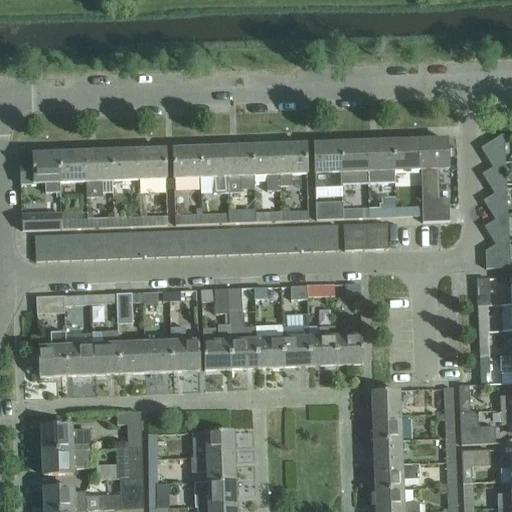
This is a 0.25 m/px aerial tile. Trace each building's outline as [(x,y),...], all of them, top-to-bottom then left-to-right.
[(494,171),(500,167),(495,160),(505,154),(496,140),(481,150),(492,169),(494,171)] [(447,141),(419,142),(420,172),(421,186),(436,186),(436,171),(447,171),(447,141)] [(420,172),(419,142),(393,143),(394,172),(420,172)] [(394,172),(393,143),(366,144),(367,173),(394,172)] [(367,173),(366,144),(340,145),(341,189),(368,188),(367,173)] [(341,189),(340,145),(314,146),(315,192),(341,191),(341,189)] [(293,189),(293,177),(307,176),(306,146),(278,147),(279,189),(293,189)] [(279,189),(278,147),(252,148),(253,178),(266,178),(267,195),(280,195),(279,189)] [(252,148),(226,149),(228,197),(241,197),(240,179),(253,178),(252,148)] [(228,197),(226,149),(199,150),(200,180),(214,180),(214,198),(228,197)] [(200,180),(199,150),(173,151),(174,181),(200,180)] [(137,152),(138,182),(166,181),(165,151),(137,152)] [(137,152),(112,153),(113,183),(138,182),(137,152)] [(112,153),(85,154),(86,184),(86,199),(103,199),(103,183),(113,183),(112,153)] [(85,154),(59,155),(59,185),(86,184),(85,154)] [(59,185),(59,155),(32,156),(32,165),(20,166),(20,186),(44,185),(45,196),(59,195),(59,185)] [(494,171),(492,169),(482,176),(494,195),(495,197),(502,193),(496,183),(506,177),(500,167),(494,171)] [(436,186),(421,186),(422,207),(422,209),(422,218),(422,225),(440,224),(449,223),(449,217),(449,206),(448,200),(437,201),(436,186)] [(495,197),(494,195),(483,202),(495,222),(496,224),(505,218),(497,206),(507,200),(502,193),(495,197)] [(342,221),(343,211),(342,203),(316,204),(316,221),(342,221)] [(422,218),(422,209),(396,210),(396,219),(422,218)] [(369,210),(343,211),(342,221),(369,220),(369,210)] [(396,210),(369,210),(369,220),(396,219),(396,210)] [(307,214),(280,215),(281,224),(308,223),(307,214)] [(60,215),(34,216),(21,217),(22,233),(35,232),(60,231),(60,215)] [(87,230),(87,221),(61,222),(61,215),(60,215),(60,231),(87,230)] [(255,225),(255,215),(228,216),(228,226),(255,225)] [(281,224),(280,215),(255,215),(255,225),(281,224)] [(228,226),(228,216),(202,217),(202,226),(228,226)] [(202,226),(202,217),(175,218),(175,227),(202,226)] [(140,219),(140,229),(167,228),(167,218),(140,219)] [(496,224),(495,222),(484,229),(495,246),(498,250),(507,244),(498,230),(508,223),(505,218),(496,224)] [(140,229),(140,219),(113,220),(114,229),(140,229)] [(113,220),(87,221),(87,230),(114,229),(113,220)] [(366,252),(365,226),(343,227),(344,253),(366,252)] [(387,226),(365,226),(366,252),(388,251),(387,226)] [(313,228),(301,229),(302,254),(314,254),(313,228)] [(325,228),(313,228),(314,254),(326,253),(325,228)] [(325,228),(326,253),(338,253),(337,228),(325,228)] [(289,229),(277,230),(278,255),(290,255),(289,229)] [(302,254),(301,229),(289,229),(290,255),(302,254)] [(265,230),(252,231),(253,256),(265,256),(265,230)] [(278,255),(277,230),(265,230),(265,256),(278,255)] [(229,257),(228,231),(216,232),(217,257),(229,257)] [(241,256),(240,231),(228,231),(229,257),(241,256)] [(252,231),(240,231),(241,256),(253,256),(252,231)] [(192,232),(180,233),(181,259),(193,258),(192,232)] [(204,232),(192,232),(193,258),(205,258),(204,232)] [(216,232),(204,232),(205,258),(217,257),(216,232)] [(168,233),(156,234),(157,259),(169,259),(168,233)] [(180,233),(168,233),(169,259),(181,259),(180,233)] [(133,260),(132,234),(119,235),(120,261),(133,260)] [(145,260),(144,234),(132,234),(133,260),(145,260)] [(157,259),(156,234),(144,234),(145,260),(157,259)] [(108,261),(107,235),(95,236),(96,262),(108,261)] [(119,235),(107,235),(108,261),(120,261),(119,235)] [(84,262),(83,236),(71,237),(72,262),(84,262)] [(96,262),(95,236),(83,236),(84,262),(96,262)] [(60,263),(59,237),(47,238),(48,263),(60,263)] [(72,262),(71,237),(59,237),(60,263),(72,262)] [(48,263),(47,238),(35,238),(36,264),(48,263)] [(498,250),(495,246),(485,253),(486,271),(510,270),(499,253),(509,247),(507,244),(498,250)] [(477,308),(486,307),(490,307),(489,281),(476,281),(477,308)] [(360,297),(359,286),(346,287),(346,298),(360,297)] [(307,299),(306,288),(279,289),(280,301),(307,299)] [(320,288),(306,288),(307,299),(320,299),(320,288)] [(253,291),(253,302),(268,301),(267,290),(253,291)] [(253,302),(253,291),(227,292),(228,314),(242,313),(242,302),(253,302)] [(228,314),(227,292),(201,293),(201,304),(215,303),(215,315),(228,314)] [(196,293),(168,294),(169,299),(169,303),(196,302),(196,293)] [(157,294),(142,295),(143,304),(143,307),(157,307),(157,294)] [(143,304),(142,295),(116,296),(116,306),(117,320),(133,320),(132,305),(143,304)] [(116,306),(116,296),(89,297),(90,307),(116,306)] [(90,307),(89,297),(63,298),(64,313),(64,308),(90,307)] [(64,313),(63,298),(36,299),(37,315),(64,313)] [(511,306),(511,307),(501,307),(502,334),(511,333),(511,306)] [(490,307),(486,307),(477,308),(478,334),(488,334),(486,308),(490,307)] [(215,315),(216,343),(203,344),(204,373),(230,371),(229,343),(228,314),(215,315)] [(229,343),(230,371),(256,370),(255,342),(255,331),(243,332),(242,318),(228,319),(229,343)] [(309,368),(308,340),(308,328),(281,329),(281,341),(282,369),(309,368)] [(198,344),(186,344),(185,330),(170,330),(171,345),(172,374),(199,373),(198,344)] [(104,334),(105,347),(91,347),(92,377),(119,376),(118,347),(118,333),(104,334)] [(66,378),(65,348),(65,334),(50,335),(51,349),(38,349),(40,379),(66,378)] [(489,360),(488,334),(478,334),(479,360),(489,360)] [(334,339),(335,367),(363,366),(361,338),(334,339)] [(334,339),(308,340),(309,368),(335,367),(334,339)] [(282,369),(281,341),(255,342),(256,370),(282,369)] [(171,345),(144,346),(146,375),(172,374),(171,345)] [(144,346),(118,347),(119,376),(146,375),(144,346)] [(91,347),(65,348),(66,378),(92,377),(91,347)] [(511,359),(501,360),(501,373),(511,372),(511,359)] [(490,387),(489,360),(479,360),(481,387),(490,387)] [(460,415),(477,414),(477,413),(469,411),(468,387),(459,388),(460,415)] [(445,416),(454,416),(453,391),(444,391),(445,416)] [(372,420),(400,419),(399,393),(371,394),(372,420)] [(511,399),(500,400),(501,413),(511,412),(511,399)] [(511,412),(501,413),(501,429),(511,429),(511,412)] [(141,450),(141,426),(141,414),(117,415),(117,427),(132,426),(132,450),(141,450)] [(478,429),(477,414),(460,415),(461,447),(495,445),(494,428),(478,429)] [(455,440),(454,416),(445,416),(447,441),(455,440)] [(400,419),(372,420),(373,444),(401,443),(400,419)] [(42,453),(90,451),(89,438),(79,439),(79,442),(71,442),(71,428),(41,429),(42,453)] [(206,460),(234,459),(233,433),(205,434),(206,460)] [(148,462),(158,461),(158,437),(148,437),(148,462)] [(456,465),(455,440),(447,441),(448,465),(456,465)] [(402,467),(401,443),(373,444),(374,469),(402,467)] [(141,450),(132,450),(115,451),(116,481),(120,481),(142,480),(141,450)] [(90,465),(90,451),(42,453),(43,477),(72,476),(72,471),(85,470),(85,465),(90,465)] [(463,486),(472,486),(472,485),(490,485),(489,452),(461,453),(463,486)] [(511,456),(510,457),(510,471),(501,472),(501,485),(511,484),(511,456)] [(234,459),(206,460),(207,484),(235,483),(234,459)] [(158,486),(158,461),(148,462),(149,486),(158,486)] [(457,490),(456,465),(448,465),(449,490),(457,490)] [(419,467),(402,467),(374,469),(375,494),(403,492),(402,482),(420,481),(419,467)] [(142,480),(120,481),(121,511),(117,511),(142,511),(142,480)] [(235,483),(207,484),(193,485),(194,509),(197,509),(236,507),(235,483)] [(511,484),(511,497),(497,498),(498,511),(511,510),(511,484)] [(158,486),(149,486),(149,511),(159,510),(158,486)] [(472,486),(463,486),(464,511),(473,511),(472,486)] [(84,493),(73,494),(73,489),(44,490),(44,511),(98,511),(98,498),(85,499),(84,493)] [(457,511),(457,490),(449,490),(449,511),(457,511)] [(403,504),(403,492),(375,494),(375,511),(419,511),(419,504),(403,504)]
